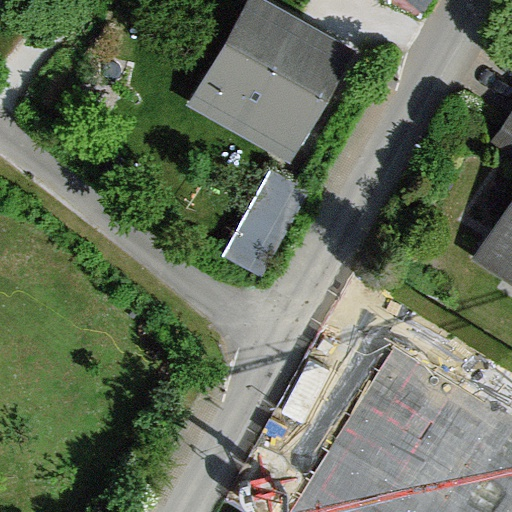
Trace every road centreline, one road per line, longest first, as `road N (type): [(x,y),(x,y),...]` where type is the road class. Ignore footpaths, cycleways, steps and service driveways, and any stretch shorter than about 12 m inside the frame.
road 1 (residential): [(459,0),(275,340)]
road 2 (residential): [(0,126),(275,340)]
road 3 (residential): [(275,340),(183,511)]
road 4 (unknown): [(12,136),(111,0)]
